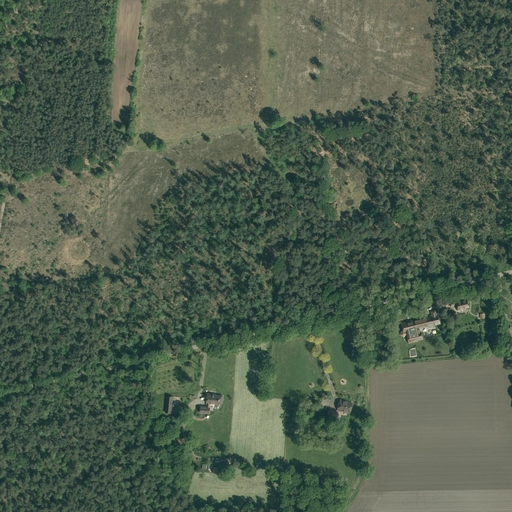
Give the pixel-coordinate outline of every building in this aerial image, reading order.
[(468,302),(469,302),(468,300),(467,300),(467,299),(465,300),(464,299),(456,301),(450,303),(451,306),(457,305),(458,311),(464,309),(463,308),(469,307),(468,302)] [(423,330),(422,327),(428,326),(429,326),(433,325),(435,324),(440,323),(438,314),(437,315),(435,310),(431,311),(432,316),(401,323),(403,330),(400,334),(403,336),(407,335),(409,342),(418,340),(417,339),(422,338),(421,332),(422,332),(423,331),(423,330)] [(222,404),(223,396),(212,395),(212,394),(208,394),(207,403),(207,407),(201,406),(200,412),(209,413),(210,406),(209,406),(210,403),(218,404),(222,404)] [(167,395),(165,412),(172,413),(174,396),(167,395)] [(350,413),(352,403),(340,399),(337,410),(342,411),(350,413)] [(336,419),(338,411),(329,409),(327,416),(336,419)] [(327,429),(318,433),(320,438),(329,433),(327,429)]
